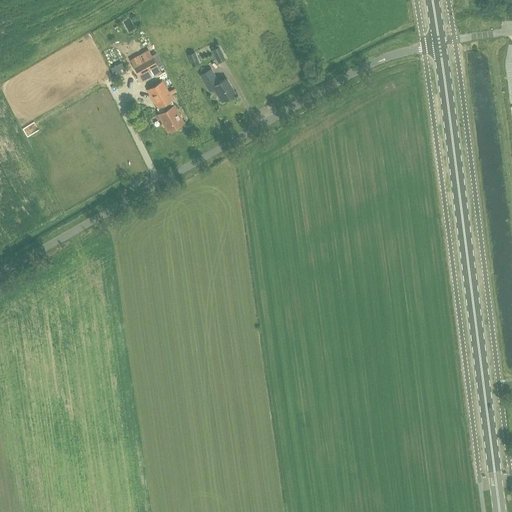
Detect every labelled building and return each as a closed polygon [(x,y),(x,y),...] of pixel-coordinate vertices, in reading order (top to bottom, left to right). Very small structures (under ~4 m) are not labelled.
[(218,63),(225,59),(219,46),(212,49),(218,63)] [(156,52),(152,55),(147,57),(143,50),(139,52),(143,59),(137,62),(143,75),(159,67),(158,66),(163,64),(156,52)] [(200,63),(195,51),(188,54),(192,66),(200,63)] [(222,100),(235,93),(226,78),(219,83),(211,68),(201,75),(210,91),(215,88),(222,100)] [(168,131),(184,122),(171,100),(173,99),(163,81),(148,90),(157,107),(157,108),(160,113),(158,114),(168,131)]
